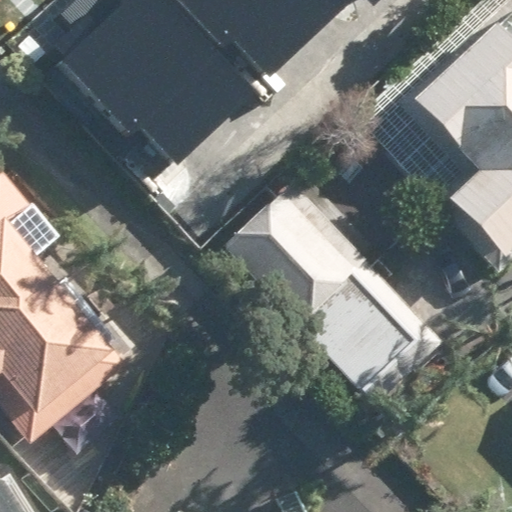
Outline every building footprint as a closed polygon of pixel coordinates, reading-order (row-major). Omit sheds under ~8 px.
[(144,0),(102,0),(39,66),(158,180),(242,93),(144,0)] [(326,0),(144,0),(242,93),(329,3),(326,0)] [(511,270),(511,13),(498,0),(478,0),(344,142),(497,287),(511,270)] [(0,399),(23,428),(99,366),(112,355),(37,263),(57,246),(0,176),(0,399)] [(439,343),(306,213),(238,283),(370,413),(439,343)] [(0,511),(17,511),(0,486),(0,511)]
